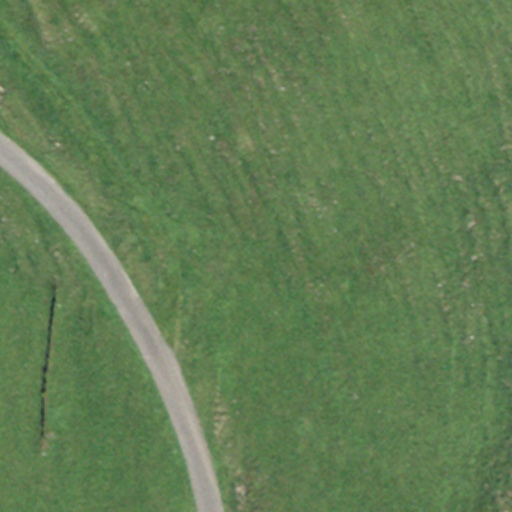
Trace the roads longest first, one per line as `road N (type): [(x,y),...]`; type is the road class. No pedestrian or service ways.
road 1 (track): [(0,152),(46,189),(88,239),(156,368)]
road 2 (track): [(156,368),(206,511)]
